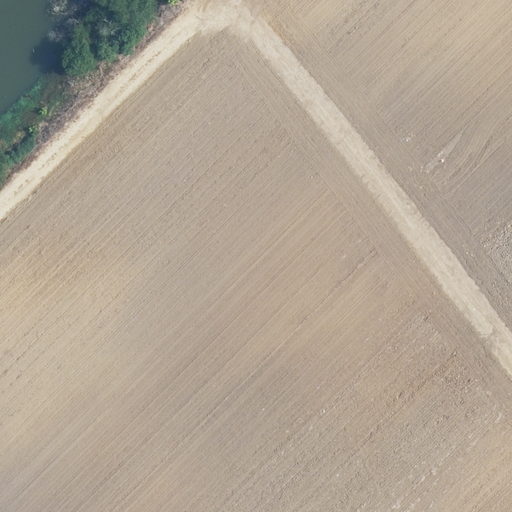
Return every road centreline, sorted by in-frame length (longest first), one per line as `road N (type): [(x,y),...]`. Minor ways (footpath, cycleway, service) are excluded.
road 1 (track): [(511,360),(248,19)]
road 2 (track): [(265,0),(0,231)]
